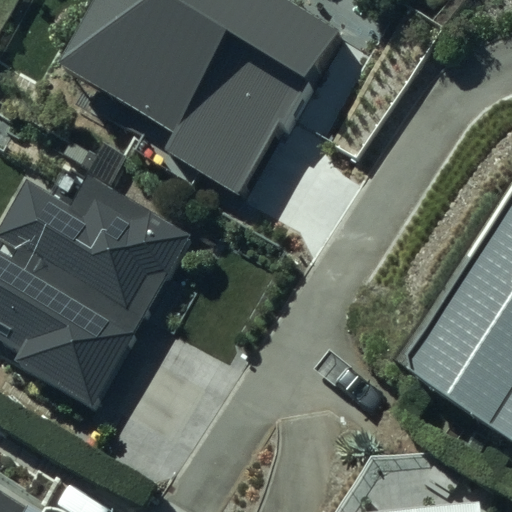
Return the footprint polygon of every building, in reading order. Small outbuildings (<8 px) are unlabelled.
[(168,0),(148,33),(129,22),(96,78),(149,109),(143,119),(177,139),(173,151),(242,201),(339,28),(299,0),(168,0)] [(0,394),(81,440),(196,234),(100,174),(98,178),(76,164),(61,187),(0,149),(0,394)] [(476,258),(416,346),(421,375),(511,434),(511,191),(469,253),(476,258)] [(0,511),(56,511),(44,503),(38,510),(0,481),(0,511)] [(483,511),(482,500),(337,511),(483,511)]
